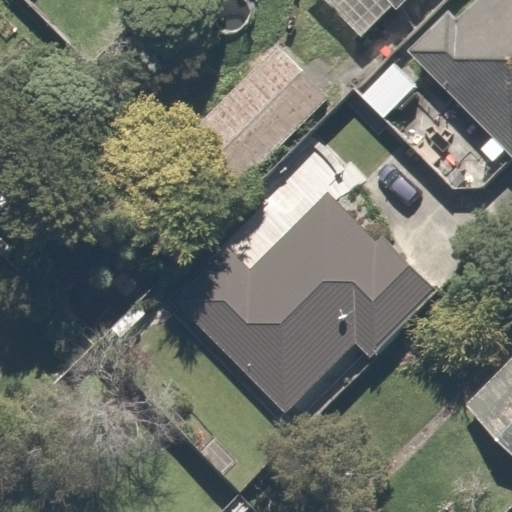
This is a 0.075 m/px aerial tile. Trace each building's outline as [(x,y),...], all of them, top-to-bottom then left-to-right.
[(397,0),(409,11),(420,0),(397,0)] [(511,144),(511,0),(491,0),(468,23),(460,15),(421,52),(511,144)] [(271,43),(189,127),(241,177),(322,93),(271,43)] [(384,355),(448,288),(394,237),(388,243),(341,198),(262,281),(232,252),(184,302),(296,409),(365,337),(384,355)] [(511,347),(459,401),(511,453),(511,347)]
